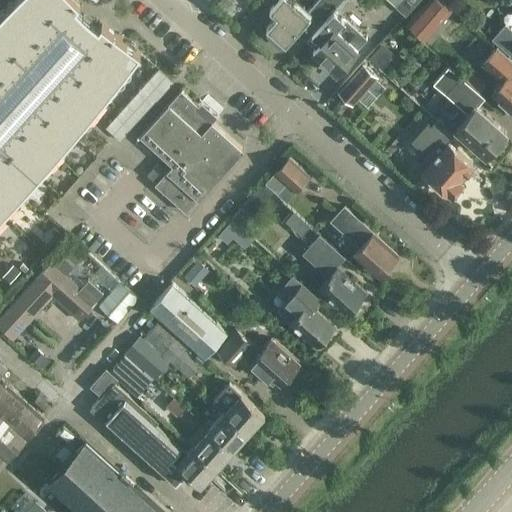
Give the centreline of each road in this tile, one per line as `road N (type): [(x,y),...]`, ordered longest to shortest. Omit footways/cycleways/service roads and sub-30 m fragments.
road 1 (residential): [(477,280),(163,0)]
road 2 (tertiary): [(269,511),(477,280)]
